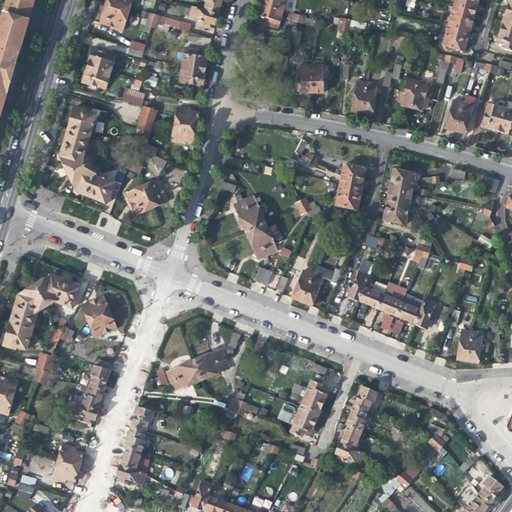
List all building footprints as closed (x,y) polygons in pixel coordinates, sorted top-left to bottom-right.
[(7,0),(0,23),(0,111),(33,0),(7,0)] [(106,0),(105,7),(126,13),(130,0),(106,0)] [(206,1),(203,11),(217,15),(220,4),(221,0),(204,0),(204,1),(206,1)] [(260,0),(258,6),(281,13),(284,0),(260,0)] [(414,9),(415,0),(406,0),(406,8),(414,9)] [(475,8),(476,3),(467,0),(453,0),(452,7),(473,13),(475,8)] [(511,0),(507,0),(502,20),(511,22),(511,0)] [(168,14),(185,14),(185,5),(168,5),(168,14)] [(277,28),(281,13),(258,6),(256,15),(254,22),(277,28)] [(121,30),(126,13),(105,7),(102,16),(99,24),(121,30)] [(215,22),(217,15),(203,11),(191,7),(187,18),(204,22),(203,26),(210,28),(210,24),(214,25),(215,22)] [(472,17),(473,13),(452,7),(449,16),(470,22),(472,17)] [(449,16),(447,26),(468,32),(469,28),(470,22),(449,16)] [(166,25),(179,29),(181,23),(168,19),(166,25)] [(511,50),(511,22),(502,20),(497,40),(496,42),(504,45),(504,47),(503,48),(511,50)] [(466,37),(468,32),(447,26),(446,28),(444,36),(465,42),(466,37)] [(301,34),(296,33),(292,45),(297,46),(301,34)] [(464,43),(465,42),(444,36),(441,46),(457,50),(462,52),(464,43)] [(142,51),(145,42),(130,38),(128,46),(142,51)] [(249,39),(248,46),(260,49),(263,42),(249,39)] [(185,48),(182,66),(205,69),(206,64),(208,52),(185,48)] [(511,58),(511,55),(511,50),(503,48),(502,56),(511,58)] [(128,49),(126,55),(138,58),(140,52),(128,49)] [(89,58),(87,66),(109,72),(114,57),(92,50),(89,58)] [(463,60),(450,57),(448,65),(452,66),(451,72),(459,73),(463,60)] [(498,68),(503,69),(511,71),(511,68),(511,63),(499,61),(498,68)] [(394,64),(391,77),(397,79),(400,65),(394,64)] [(103,90),(109,72),(87,66),(84,74),(82,83),(103,90)] [(203,81),(205,69),(182,66),(179,82),(202,86),(203,81)] [(303,93),(311,93),(311,66),(301,66),(301,83),(297,83),(297,90),(301,90),(301,93),(303,93)] [(322,66),(311,66),(311,93),(319,93),(322,93),(322,89),(325,89),(325,82),(322,82),(322,66)] [(385,72),(382,85),(388,86),(390,73),(385,72)] [(149,75),(146,84),(155,87),(158,78),(149,75)] [(403,106),(410,108),(416,81),(406,79),(403,92),(399,91),(397,101),(401,102),(400,105),(403,106)] [(433,92),(440,94),(443,81),(436,79),(433,92)] [(426,83),(416,81),(410,108),(417,110),(420,110),(421,107),(425,108),(427,98),(423,97),(426,83)] [(355,112),(360,113),(365,83),(355,82),(350,111),(355,112)] [(376,85),(365,83),(360,113),(368,114),(371,114),(376,85)] [(141,107),(145,94),(138,92),(125,88),(121,100),(141,107)] [(156,93),(152,89),(146,98),(151,101),(156,93)] [(449,130),(454,132),(462,103),(453,100),(444,129),(449,130)] [(473,106),(462,103),(454,132),(461,134),(464,135),(473,106)] [(490,130),(496,132),(503,109),(487,104),(480,127),(490,130)] [(136,128),(144,130),(149,132),(152,122),(155,111),(143,107),(139,119),(136,128)] [(70,119),(67,131),(88,137),(94,117),(86,114),(86,112),(74,108),(70,119)] [(176,108),(174,124),(195,128),(197,119),(198,114),(188,112),(188,109),(176,108)] [(511,111),(503,109),(496,132),(505,134),(511,136),(511,111)] [(194,137),(195,128),(174,124),(171,141),(183,143),(184,141),(193,142),(194,137)] [(83,155),(88,137),(67,131),(65,139),(62,148),(70,151),(70,153),(74,154),(75,152),(83,155)] [(300,139),(294,151),(301,155),(307,143),(300,139)] [(298,160),(301,155),(294,151),(284,146),(282,151),(298,160)] [(163,153),(150,147),(147,152),(160,158),(163,153)] [(88,165),(83,155),(75,152),(74,154),(70,153),(70,151),(62,148),(60,153),(57,156),(57,161),(62,162),(64,166),(69,175),(88,165)] [(153,156),(151,161),(162,167),(165,161),(153,156)] [(228,157),(226,164),(240,167),(242,160),(228,157)] [(80,193),(84,194),(88,182),(94,175),(88,165),(69,175),(72,181),(76,189),(74,192),(77,194),(80,193)] [(343,165),(341,175),(362,179),(363,174),(364,169),(343,165)] [(121,184),(126,172),(119,169),(114,181),(121,184)] [(391,175),(390,181),(412,184),(414,175),(392,171),(391,175)] [(112,182),(94,175),(88,182),(84,194),(93,198),(106,203),(111,191),(108,190),(112,182)] [(360,185),(362,179),(341,175),(339,185),(359,189),(360,185)] [(485,177),(483,183),(481,189),(494,194),(498,181),(485,177)] [(157,179),(141,186),(151,208),(167,201),(163,193),(157,179)] [(389,185),(388,191),(410,195),(412,184),(390,181),(389,185)] [(221,182),(219,190),(232,194),(235,187),(221,182)] [(358,196),(359,189),(339,185),(336,195),(357,199),(358,196)] [(135,215),(151,208),(141,186),(125,193),(131,205),(135,215)] [(408,205),(410,195),(388,191),(387,196),(386,201),(408,205)] [(356,205),(357,199),(336,195),(334,205),(355,210),(356,205)] [(309,196),(304,199),(306,205),(312,201),(309,196)] [(248,199),(242,201),(254,228),(264,223),(253,197),(248,199)] [(236,212),(244,232),(254,228),(242,201),(233,205),(236,212)] [(318,213),(312,201),(306,205),(309,210),(305,212),(308,218),(309,218),(318,213)] [(406,215),(408,205),(386,201),(385,207),(384,211),(406,215)] [(404,225),(406,215),(384,211),(384,215),(382,221),(404,225)] [(359,233),(366,235),(367,228),(369,221),(362,220),(359,233)] [(375,223),(369,221),(367,228),(366,235),(373,236),(375,223)] [(275,250),(264,223),(254,228),(265,255),(271,252),(275,250)] [(256,259),(265,255),(254,228),(244,232),(253,253),(256,259)] [(480,235),(477,242),(489,247),(492,240),(480,235)] [(282,247),(280,255),(288,258),(291,251),(282,247)] [(461,258),(459,264),(466,266),(471,267),(473,262),(461,258)] [(254,280),(261,283),(265,270),(259,267),(254,280)] [(272,272),(265,270),(261,283),(267,284),(272,272)] [(336,284),(341,272),(335,270),(330,282),(336,284)] [(292,298),(301,302),(312,274),(303,271),(296,287),(292,298)] [(357,302),(358,300),(364,286),(368,275),(359,271),(352,288),(348,286),(346,293),(349,295),(348,298),(357,302)] [(45,306),(54,301),(54,290),(58,279),(55,278),(53,274),(48,274),(47,278),(40,282),(35,285),(45,306)] [(322,278),(312,274),(301,302),(311,306),(314,296),(322,278)] [(288,278),(282,276),(277,289),(284,291),(288,278)] [(65,282),(58,279),(54,290),(54,301),(56,302),(71,308),(80,287),(65,282)] [(35,312),(45,306),(35,285),(22,293),(18,292),(14,297),(17,300),(15,306),(24,308),(27,306),(28,310),(35,312)] [(374,290),(364,286),(358,300),(368,304),(377,308),(382,294),(374,291),(374,290)] [(392,298),(382,294),(377,308),(387,312),(396,316),(402,302),(392,297),(392,298)] [(81,306),(88,322),(109,313),(109,312),(103,297),(98,299),(81,306)] [(426,298),(421,310),(415,325),(415,326),(424,329),(426,326),(429,328),(432,321),(428,319),(435,302),(426,298)] [(412,306),(402,302),(396,316),(405,320),(415,325),(421,310),(412,307),(412,306)] [(30,330),(35,312),(28,310),(27,306),(24,308),(15,306),(12,315),(10,323),(30,330)] [(448,321),(452,309),(446,307),(442,319),(448,321)] [(116,329),(109,313),(88,322),(94,338),(107,332),(116,329)] [(394,318),(386,315),(382,328),(389,331),(394,318)] [(406,323),(398,320),(393,333),(401,335),(406,323)] [(24,350),(30,330),(10,323),(3,346),(8,348),(13,350),(14,347),(24,350)] [(56,342),(59,336),(61,332),(55,330),(51,340),(56,342)] [(461,360),(467,361),(471,332),(461,330),(457,359),(461,360)] [(482,333),(471,332),(467,361),(471,362),(477,363),(482,333)] [(236,349),(240,336),(232,333),(229,347),(236,349)] [(51,340),(46,349),(52,352),(56,342),(51,340)] [(260,356),(265,342),(258,340),(253,354),(260,356)] [(214,351),(194,360),(197,370),(223,359),(219,349),(214,351)] [(36,368),(38,369),(43,371),(48,373),(53,358),(49,357),(44,355),(40,354),(37,363),(36,368)] [(98,359),(96,366),(109,371),(112,363),(98,359)] [(223,359),(197,370),(201,379),(221,371),(227,368),(223,359)] [(166,372),(170,381),(197,370),(194,360),(170,370),(166,372)] [(259,373),(261,368),(263,364),(258,362),(254,371),(259,373)] [(325,375),(328,368),(314,363),(312,370),(325,375)] [(23,366),(21,373),(34,376),(35,370),(23,366)] [(106,381),(109,371),(96,366),(94,366),(91,375),(93,375),(89,386),(103,391),(106,381)] [(161,385),(167,382),(162,370),(156,372),(161,385)] [(179,388),(201,379),(197,370),(170,381),(174,391),(179,388)] [(0,395),(12,399),(16,383),(0,377),(0,395)] [(311,381),(300,407),(319,414),(328,392),(320,389),(321,387),(321,385),(311,381)] [(100,400),(103,391),(89,386),(86,396),(84,396),(81,405),(96,410),(100,400)] [(354,402),(352,406),(366,411),(370,402),(372,402),(376,393),(360,387),(354,402)] [(12,399),(0,395),(0,412),(7,415),(12,399)] [(221,408),(223,402),(212,398),(210,403),(221,408)] [(98,410),(96,410),(81,405),(71,402),(68,413),(83,417),(82,421),(85,422),(89,423),(90,420),(94,421),(98,410)] [(221,408),(233,412),(235,407),(223,402),(221,408)] [(241,403),(239,408),(237,414),(242,416),(246,405),(241,403)] [(345,425),(347,426),(360,431),(365,421),(362,420),(366,411),(352,406),(350,411),(345,425)] [(135,413),(131,426),(144,431),(147,422),(149,423),(152,412),(137,407),(135,413)] [(311,432),(319,414),(300,407),(290,432),(300,436),(300,435),(301,433),(309,436),(311,432)] [(49,422),(48,429),(61,432),(62,426),(49,422)] [(22,434),(22,432),(24,427),(23,427),(19,425),(11,423),(9,431),(22,434)] [(46,435),(48,429),(34,425),(32,431),(46,435)] [(429,425),(426,431),(439,436),(442,430),(429,425)] [(124,446),(126,447),(140,451),(143,442),(141,441),(144,431),(131,426),(128,435),(124,446)] [(361,431),(360,431),(347,426),(342,439),(339,445),(353,450),(356,441),(358,441),(361,431)] [(294,440),(291,446),(304,451),(306,445),(294,440)] [(364,455),(353,450),(339,445),(337,443),(333,454),(337,455),(336,457),(336,458),(343,461),(344,458),(360,464),(364,455)] [(63,445),(57,461),(78,468),(83,454),(77,452),(73,451),(74,448),(63,445)] [(134,470),(140,451),(126,447),(123,457),(120,466),(134,470)] [(24,449),(22,455),(20,460),(19,465),(17,470),(15,477),(14,481),(33,487),(34,481),(21,478),(28,451),(24,449)] [(31,469),(39,471),(43,458),(35,455),(31,469)] [(458,467),(463,472),(472,463),(468,458),(458,467)] [(64,479),(74,482),(78,468),(57,461),(52,478),(63,482),(64,479)] [(145,473),(134,470),(120,466),(119,466),(115,476),(119,477),(118,481),(120,481),(124,483),(125,479),(142,484),(145,473)] [(484,487),(478,494),(490,503),(495,495),(502,487),(488,477),(482,485),(484,487)] [(201,511),(202,510),(207,496),(211,485),(201,482),(195,497),(191,496),(189,502),(193,504),(191,507),(201,511)] [(19,485),(18,491),(31,495),(32,489),(19,485)] [(406,494),(426,511),(436,511),(410,489),(406,494)] [(168,492),(162,490),(158,504),(164,506),(168,492)] [(189,496),(182,494),(180,499),(177,506),(184,509),(189,496)] [(470,501),(464,510),(466,511),(483,511),(484,511),(490,503),(478,494),(472,502),(470,501)] [(217,500),(207,496),(202,510),(206,511),(221,511),(225,504),(217,501),(217,500)] [(254,496),(252,504),(269,509),(272,501),(254,496)]
